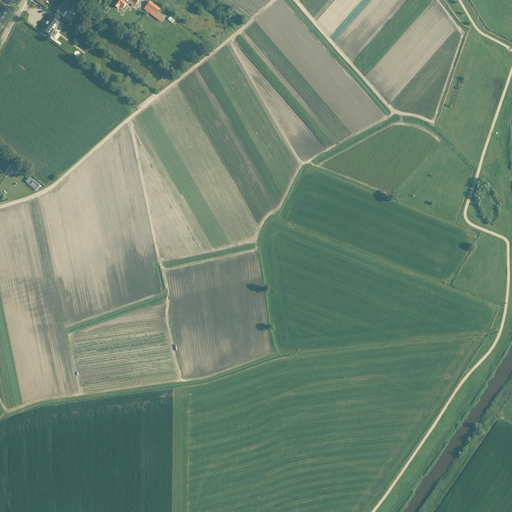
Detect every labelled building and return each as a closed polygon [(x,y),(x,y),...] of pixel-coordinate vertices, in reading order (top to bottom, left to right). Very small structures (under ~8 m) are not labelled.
[(57,4),(53,10),(57,13),(62,16),(66,11),(68,13),(74,6),(71,4),(67,0),(66,0),(61,0),(57,5),(57,4)] [(127,5),(130,1),(136,5),(139,0),(116,0),(118,1),(114,6),(118,9),(120,6),(123,8),(126,5),(127,5)] [(150,2),(146,7),(152,11),(150,14),(160,22),(163,19),(157,14),(160,10),(150,2)] [(60,24),(55,20),(51,17),(46,24),(46,25),(42,30),(50,36),(60,24)] [(65,24),(63,26),(73,33),(74,31),(65,24)] [(1,158),(0,158),(0,166),(7,172),(11,166),(1,158)]
